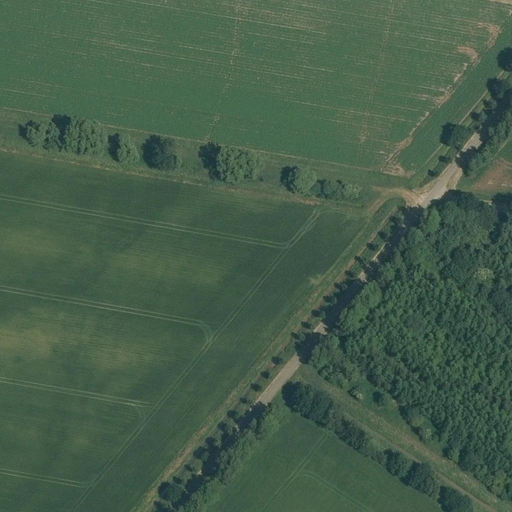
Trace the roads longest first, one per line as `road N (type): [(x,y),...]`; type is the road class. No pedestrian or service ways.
road 1 (unclassified): [(173,511),(511,95)]
road 2 (track): [(511,209),(0,123)]
